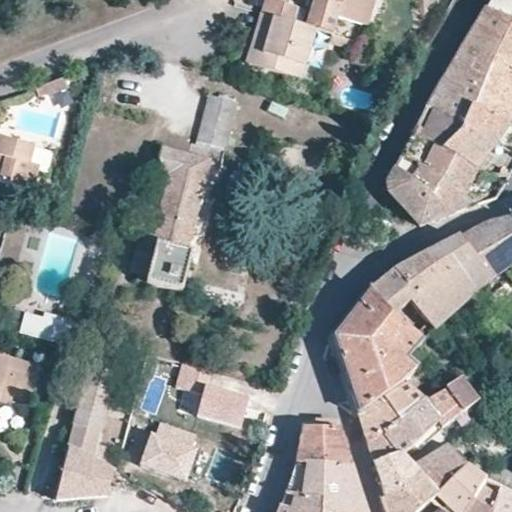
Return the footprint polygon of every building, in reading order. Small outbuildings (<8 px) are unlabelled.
[(375,2),(369,0),(311,0),(308,11),(270,0),(266,0),(262,15),(316,31),(331,36),(337,18),(367,28),(375,2)] [(511,11),(508,23),(484,12),(468,37),(445,77),(427,108),(436,112),(463,126),(471,110),(510,126),(511,121),(511,11)] [(316,31),(262,15),(247,64),(301,81),(316,31)] [(39,99),(68,88),(64,78),(35,88),(39,99)] [(225,148),(236,104),(209,98),(199,141),(225,148)] [(460,134),(463,126),(436,112),(427,108),(427,109),(414,135),(443,151),(460,134)] [(502,138),(510,126),(471,110),(463,126),(497,145),(502,138)] [(477,172),(497,145),(463,126),(460,134),(443,151),(455,158),(477,172)] [(477,172),(455,158),(443,151),(414,135),(395,169),(414,183),(431,195),(452,218),(465,213),(466,196),(469,191),(477,172)] [(40,168),(30,165),(35,148),(0,138),(0,184),(0,183),(33,192),(40,168)] [(146,284),(182,293),(193,255),(187,253),(209,162),(164,152),(158,173),(169,177),(154,237),(142,237),(131,273),(148,277),(146,284)] [(452,218),(431,195),(414,183),(395,169),(387,184),(388,194),(415,223),(420,229),(448,220),(452,218)] [(511,222),(510,220),(509,218),(491,221),(459,238),(491,282),(503,272),(511,283),(511,222)] [(491,282),(459,238),(457,238),(458,240),(397,271),(417,295),(408,302),(435,332),(491,282)] [(417,295),(397,271),(371,291),(395,313),(408,302),(417,295)] [(407,360),(425,341),(395,313),(371,291),(334,338),(334,339),(333,339),(333,340),(333,341),(334,341),(359,416),(400,388),(404,384),(418,370),(407,360)] [(25,311),(20,332),(65,345),(73,319),(44,311),(43,317),(25,311)] [(74,425),(102,432),(122,360),(94,353),(74,425)] [(0,401),(10,405),(13,396),(31,402),(41,368),(0,356),(0,401)] [(199,369),(181,365),(175,388),(193,393),(199,369)] [(483,405),(460,378),(445,389),(446,390),(446,389),(463,412),(466,416),(467,417),(483,405)] [(399,422),(423,401),(404,384),(400,388),(359,416),(368,446),(382,437),(399,422)] [(206,387),(197,417),(240,430),(249,400),(206,387)] [(463,412),(446,389),(446,390),(424,403),(440,423),(437,425),(441,430),(453,421),(457,425),(465,420),(464,418),(466,416),(463,412)] [(437,425),(440,423),(424,403),(423,401),(399,422),(382,437),(397,456),(399,455),(402,457),(414,446),(437,425)] [(317,422),(317,429),(338,430),(338,423),(317,422)] [(153,432),(140,470),(191,488),(204,452),(196,449),(200,437),(164,424),(160,434),(153,432)] [(418,451),(441,430),(437,425),(414,446),(418,451)] [(351,469),(339,431),(338,430),(317,429),(303,429),(296,462),(351,469)] [(402,457),(399,455),(397,456),(382,437),(368,446),(374,464),(385,501),(403,489),(419,475),(412,468),(402,457)] [(109,468),(117,453),(95,443),(89,455),(97,459),(96,461),(109,468)] [(89,455),(68,445),(54,502),(106,496),(115,471),(109,468),(96,461),(97,459),(89,455)] [(467,467),(447,447),(412,468),(419,475),(437,495),(438,495),(467,468),(467,467)] [(365,511),(351,469),(296,462),(286,494),(322,501),(321,511),(365,511)] [(487,472),(475,463),(470,470),(483,479),(487,472)] [(439,496),(436,499),(446,510),(442,511),(466,511),(486,480),(485,480),(483,479),(470,470),(467,468),(438,495),(439,496)] [(511,477),(497,469),(489,482),(503,488),(511,492),(511,477)] [(436,499),(439,496),(438,495),(437,495),(419,475),(403,489),(385,501),(381,502),(384,511),(421,511),(430,504),(434,501),(436,499)] [(493,511),(503,488),(489,482),(487,481),(486,480),(466,511),(493,511)] [(511,511),(511,492),(503,488),(493,511),(511,511)] [(225,495),(220,494),(215,495),(210,497),(207,501),(206,506),(206,511),(232,511),(233,511),(233,507),(232,502),(229,498),(225,495)] [(321,511),(322,501),(286,494),(278,511),(321,511)] [(442,511),(446,510),(436,499),(434,501),(430,504),(438,511),(442,511)]
